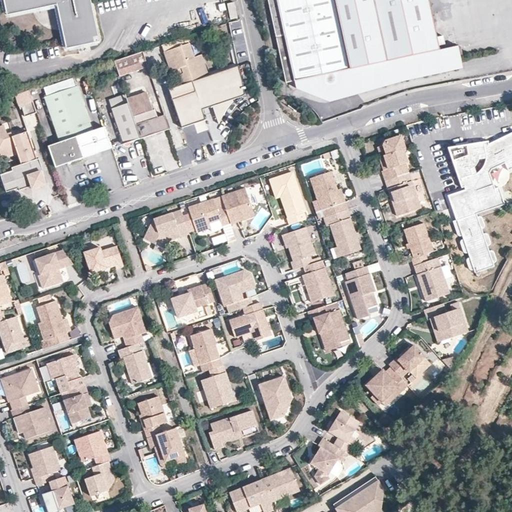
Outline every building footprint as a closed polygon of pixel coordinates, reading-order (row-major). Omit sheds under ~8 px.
[(3,0),(7,17),(57,6),(66,50),(99,43),(90,0),(3,0)] [(293,80),(376,63),(380,86),(383,85),(469,68),(465,45),(439,50),(428,0),(267,0),(285,82),(293,80)] [(230,20),(238,18),(235,2),(227,4),(230,20)] [(239,65),(208,75),(204,77),(200,66),(205,64),(201,54),(194,56),(190,43),(171,49),(173,55),(165,57),(169,71),(177,68),(180,67),(182,72),(179,74),(182,84),(191,81),(194,91),(185,94),(172,99),(181,127),(205,119),(202,109),(212,105),(218,123),(221,118),(222,114),(224,112),(226,109),(228,107),(230,105),(232,103),(235,102),(234,98),(245,95),(248,93),(239,65)] [(173,55),(171,49),(164,51),(165,57),(173,55)] [(143,51),(115,61),(120,76),(148,66),(143,51)] [(329,102),(366,91),(380,86),(376,63),(293,80),(295,89),(329,102)] [(182,84),(185,94),(194,91),(191,81),(182,84)] [(76,136),(83,157),(100,151),(92,130),(77,85),(61,90),(76,136)] [(32,100),(29,90),(15,94),(18,103),(21,105),(25,116),(36,112),(33,101),(32,100)] [(76,136),(61,90),(45,96),(60,141),(67,162),(83,157),(76,136)] [(127,98),(140,138),(160,131),(155,117),(157,116),(154,108),(152,109),(145,92),(127,98)] [(140,138),(127,98),(126,94),(108,100),(122,144),(140,138)] [(24,117),(28,130),(38,128),(35,114),(24,117)] [(160,131),(168,128),(164,114),(157,116),(155,117),(160,131)] [(7,153),(8,157),(17,154),(21,163),(10,167),(11,170),(0,174),(0,175),(6,192),(17,188),(18,190),(31,186),(32,188),(45,184),(41,170),(43,169),(39,157),(36,158),(34,150),(29,138),(27,131),(12,135),(10,132),(7,133),(4,125),(0,125),(0,155),(3,154),(7,153)] [(92,130),(100,151),(112,147),(105,126),(92,130)] [(156,174),(178,166),(167,135),(144,143),(156,174)] [(382,170),(386,181),(409,173),(406,164),(408,163),(404,150),(406,149),(402,136),(385,141),(384,144),(387,153),(385,155),(389,168),(382,170)] [(506,171),(511,168),(511,138),(511,139),(509,136),(487,147),(487,145),(466,149),(469,160),(466,161),(458,150),(448,152),(462,189),(464,188),(466,192),(461,194),(462,197),(459,198),(457,195),(449,199),(457,221),(454,222),(459,236),(462,236),(464,241),(462,244),(465,252),(469,253),(471,258),(468,261),(471,269),(475,270),(476,273),(495,266),(494,263),(497,260),(494,252),(490,252),(488,246),(491,242),(488,236),(483,235),(481,229),(484,226),(481,219),(477,218),(476,215),(473,217),(472,214),(502,203),(497,190),(494,191),(487,174),(484,173),(487,169),(490,171),(503,164),(506,171)] [(67,162),(60,141),(47,145),(55,167),(67,162)] [(466,149),(458,150),(466,161),(469,160),(466,149)] [(325,217),(349,209),(347,202),(343,203),(339,190),(332,171),(312,178),(325,217)] [(409,173),(386,181),(388,189),(391,188),(395,199),(392,200),(397,216),(422,208),(409,173)] [(292,225),(307,220),(305,212),(307,212),(294,174),(271,181),(278,199),(285,197),(287,195),(292,207),(290,212),(292,217),(289,218),(292,225)] [(245,188),(220,196),(224,208),(229,223),(229,224),(238,221),(237,218),(242,216),(247,218),(255,215),(245,188)] [(221,225),(229,223),(224,208),(216,211),(212,199),(187,207),(190,213),(196,231),(196,232),(209,227),(207,223),(219,220),(221,225)] [(503,205),(502,203),(472,214),(473,217),(476,215),(488,211),(503,205)] [(363,249),(349,209),(325,217),(328,226),(332,225),(340,246),(343,256),(363,249)] [(177,237),(196,231),(190,213),(182,215),(180,210),(155,219),(142,238),(152,245),(155,240),(165,247),(170,240),(172,236),(176,234),(177,237)] [(412,258),(415,266),(428,262),(425,254),(434,252),(424,223),(405,229),(410,244),(412,249),(415,257),(412,258)] [(293,263),(296,271),(305,267),(315,263),(312,256),(316,254),(307,228),(286,235),(291,248),(295,262),(293,263)] [(155,240),(152,245),(162,251),(165,247),(155,240)] [(115,262),(116,265),(117,268),(124,266),(117,246),(102,251),(101,247),(86,252),(93,273),(108,268),(106,264),(115,262)] [(74,264),(64,250),(37,259),(42,274),(43,275),(48,287),(64,282),(60,269),(61,268),(60,264),(63,263),(66,267),(74,264)] [(428,262),(415,266),(421,284),(425,283),(426,288),(423,289),(427,302),(450,294),(438,258),(428,262)] [(336,295),(324,260),(315,263),(305,267),(307,274),(304,275),(314,303),(336,295)] [(10,273),(6,261),(0,263),(0,267),(1,271),(3,271),(5,275),(10,273)] [(376,291),(368,266),(347,273),(349,281),(347,282),(360,319),(372,315),(369,307),(378,305),(374,292),(376,291)] [(243,308),(254,304),(251,297),(244,300),(242,293),(241,289),(255,285),(251,274),(245,271),(222,279),(230,305),(232,304),(235,311),(243,308)] [(0,313),(1,313),(0,309),(0,304),(11,301),(2,274),(0,274),(0,313)] [(216,301),(210,283),(188,290),(189,294),(174,299),(180,317),(196,312),(195,308),(216,301)] [(256,288),(255,285),(241,289),(242,293),(256,288)] [(51,294),(38,298),(39,302),(52,298),(51,294)] [(69,340),(56,301),(38,307),(43,321),(48,338),(47,338),(44,339),(41,340),(44,349),(69,340)] [(272,336),(260,302),(254,304),(243,308),(245,315),(230,321),(235,337),(251,332),(253,339),(257,341),(272,336)] [(447,314),(444,304),(425,310),(429,320),(430,320),(434,330),(437,329),(441,342),(469,332),(462,309),(447,314)] [(329,305),(310,312),(313,320),(316,319),(319,330),(320,329),(325,328),(332,351),(342,347),(342,346),(340,341),(350,338),(341,311),(332,314),(329,305)] [(139,344),(144,342),(142,334),(147,333),(138,308),(115,315),(109,324),(113,334),(127,329),(130,338),(124,340),(126,348),(139,344)] [(1,313),(0,313),(0,331),(8,355),(32,346),(29,337),(24,339),(16,316),(6,319),(4,312),(1,313)] [(48,338),(43,321),(39,322),(44,339),(47,338),(48,338)] [(325,328),(320,329),(328,352),(332,351),(325,328)] [(127,329),(113,334),(115,339),(123,337),(124,340),(130,338),(127,329)] [(201,365),(203,374),(209,372),(222,367),(216,350),(214,351),(213,347),(215,347),(217,346),(211,330),(191,337),(195,349),(201,365)] [(126,348),(118,350),(122,359),(124,358),(133,385),(153,378),(144,350),(142,351),(139,344),(126,348)] [(397,374),(401,378),(409,371),(410,372),(413,375),(417,379),(431,365),(425,358),(426,357),(415,346),(409,351),(405,355),(399,360),(397,358),(389,365),(392,368),(397,374)] [(201,365),(195,349),(189,351),(194,367),(201,365)] [(68,391),(85,385),(83,378),(80,378),(76,367),(79,366),(75,355),(49,364),(54,381),(57,379),(62,393),(68,391)] [(444,361),(451,370),(459,360),(454,358),(444,361)] [(232,394),(223,367),(222,367),(209,372),(212,379),(202,382),(211,411),(231,404),(228,395),(232,394)] [(397,374),(392,368),(387,372),(381,378),(378,375),(367,385),(375,394),(383,402),(400,387),(403,391),(409,386),(401,378),(397,374)] [(13,409),(27,405),(25,398),(39,392),(31,369),(7,378),(10,387),(4,388),(8,399),(11,398),(13,401),(10,402),(13,409)] [(285,376),(261,385),(273,420),(286,415),(293,398),(285,376)] [(10,387),(7,378),(1,380),(4,388),(10,387)] [(88,394),(85,385),(68,391),(71,399),(65,401),(73,424),(92,418),(89,408),(87,404),(89,403),(86,394),(88,394)] [(386,406),(403,391),(400,387),(383,402),(386,406)] [(379,405),(383,402),(375,394),(371,396),(379,405)] [(145,430),(147,438),(161,433),(159,424),(166,422),(158,397),(138,403),(142,414),(147,428),(145,430)] [(13,409),(12,410),(14,418),(15,418),(18,417),(24,432),(26,439),(52,430),(44,407),(31,411),(29,404),(27,405),(13,409)] [(224,443),(239,437),(237,433),(243,430),(258,425),(254,411),(212,425),(215,433),(211,434),(217,450),(225,447),(224,443)] [(347,453),(350,454),(354,447),(349,444),(353,437),(361,423),(343,412),(331,433),(340,438),(336,446),(347,453)] [(61,415),(65,426),(70,424),(66,413),(61,415)] [(21,433),(24,432),(18,417),(15,418),(21,433)] [(161,433),(147,438),(151,449),(156,448),(161,446),(164,454),(167,462),(176,459),(185,456),(176,428),(161,433)] [(109,462),(111,461),(108,453),(105,454),(102,444),(105,443),(101,431),(75,440),(83,462),(95,458),(98,466),(109,462)] [(349,444),(354,447),(358,440),(353,437),(349,444)] [(336,446),(325,439),(320,447),(322,448),(317,457),(320,458),(318,460),(315,461),(313,464),(322,470),(318,477),(324,485),(332,479),(329,477),(340,460),(342,461),(347,453),(336,446)] [(161,446),(156,448),(159,456),(164,454),(161,446)] [(34,468),(38,477),(35,479),(37,486),(50,482),(50,481),(55,480),(53,473),(60,471),(53,447),(30,455),(34,468)] [(185,456),(176,459),(179,466),(187,463),(185,456)] [(98,466),(92,467),(95,476),(85,479),(91,497),(104,492),(113,483),(109,471),(112,471),(109,462),(98,466)] [(277,474),(262,480),(271,502),(300,490),(291,468),(280,473),(281,475),(278,476),(277,474)] [(50,511),(74,504),(65,477),(55,480),(50,481),(50,482),(53,491),(43,495),(49,511),(50,511)] [(376,477),(333,505),(336,509),(379,481),(376,477)] [(271,502),(262,480),(230,493),(238,511),(261,503),(264,511),(267,511),(274,510),(271,502)] [(380,511),(384,490),(379,481),(336,509),(338,511),(380,511)]
